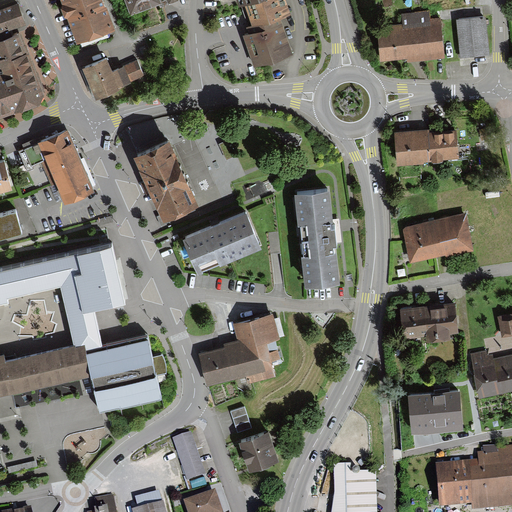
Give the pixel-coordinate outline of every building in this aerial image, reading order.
[(58,0),(77,46),(114,31),(103,1),(103,0),(58,0)] [(158,0),(124,0),(130,15),(160,4),(158,0)] [(236,0),(240,8),(246,6),(264,0),(236,0)] [(285,0),(264,0),(246,6),(253,28),(281,18),(291,15),(285,0)] [(0,35),(26,26),(18,3),(0,9),(0,35)] [(484,17),(457,20),(461,56),(488,54),(484,17)] [(281,18),(253,28),(247,30),(249,35),(244,36),(255,70),(294,56),(281,18)] [(441,23),(378,27),(380,58),(443,55),(441,23)] [(0,73),(14,112),(38,103),(44,91),(37,71),(36,72),(26,45),(25,46),(20,32),(0,39),(0,73)] [(106,58),(82,68),(96,100),(118,90),(118,88),(130,83),(130,82),(145,75),(137,58),(123,65),(123,66),(112,71),(106,58)] [(0,117),(14,112),(0,73),(0,117)] [(427,128),(429,157),(458,155),(457,126),(427,128)] [(429,157),(427,128),(395,130),(397,159),(429,157)] [(65,206),(95,193),(68,129),(40,141),(38,137),(21,144),(23,149),(18,151),(27,173),(35,169),(34,167),(42,163),(51,186),(56,184),(65,206)] [(134,158),(164,225),(200,208),(170,142),(134,158)] [(0,191),(11,188),(3,160),(0,160),(0,191)] [(327,193),(296,196),(304,282),(336,279),(327,193)] [(15,210),(0,214),(0,235),(21,230),(15,210)] [(245,212),(182,239),(197,273),(203,271),(202,269),(218,262),(219,264),(260,247),(245,212)] [(435,219),(441,251),(472,245),(465,213),(435,219)] [(441,251),(435,219),(402,226),(408,258),(441,251)] [(125,301),(112,243),(0,268),(0,302),(8,301),(7,295),(60,284),(67,314),(94,308),(125,301)] [(455,291),(400,295),(403,325),(429,323),(429,330),(450,329),(449,321),(457,321),(455,291)] [(94,308),(67,314),(74,343),(85,341),(87,350),(103,346),(94,308)] [(270,309),(234,318),(241,342),(202,352),(209,381),(248,371),(250,378),(276,372),(266,332),(275,329),(270,309)] [(511,334),(511,313),(498,316),(502,337),(511,334)] [(0,393),(90,374),(98,409),(160,396),(148,337),(103,346),(87,350),(85,341),(74,343),(7,358),(5,351),(0,352),(0,393)] [(486,351),(471,354),(480,398),(511,391),(511,355),(492,359),(492,355),(487,356),(486,351)] [(408,395),(411,435),(463,430),(459,391),(408,395)] [(239,431),(254,426),(247,404),(232,409),(239,431)] [(240,431),(249,465),(274,458),(264,425),(240,431)] [(183,479),(204,472),(191,432),(170,439),(183,479)] [(511,456),(436,463),(440,505),(472,503),(473,509),(511,505),(511,456)] [(331,511),(376,511),(376,469),(352,471),(351,463),(335,464),(335,494),(331,511)] [(192,481),(193,488),(207,485),(206,478),(192,481)] [(223,511),(214,484),(181,495),(186,511),(223,511)] [(117,511),(114,494),(95,497),(96,506),(95,506),(96,510),(87,511),(117,511)] [(164,511),(161,501),(132,509),(132,511),(164,511)]
